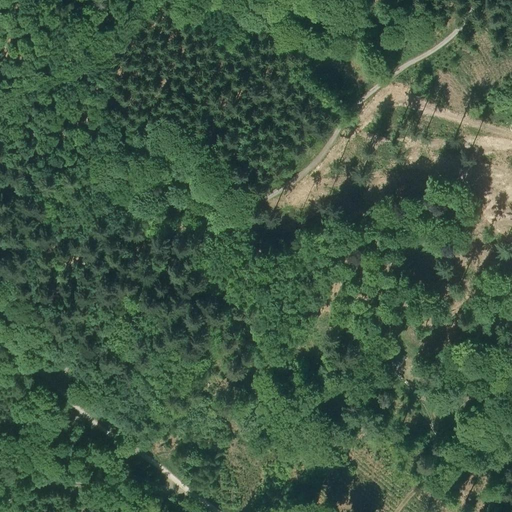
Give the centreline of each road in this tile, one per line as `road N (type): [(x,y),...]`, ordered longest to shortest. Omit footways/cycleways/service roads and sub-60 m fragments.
road 1 (track): [(485,0),(453,36),(381,80),(297,177),(113,303),(52,385)]
road 2 (track): [(183,494),(55,483),(0,508)]
road 3 (track): [(52,385),(183,494)]
road 4 (track): [(400,511),(447,455),(403,374)]
